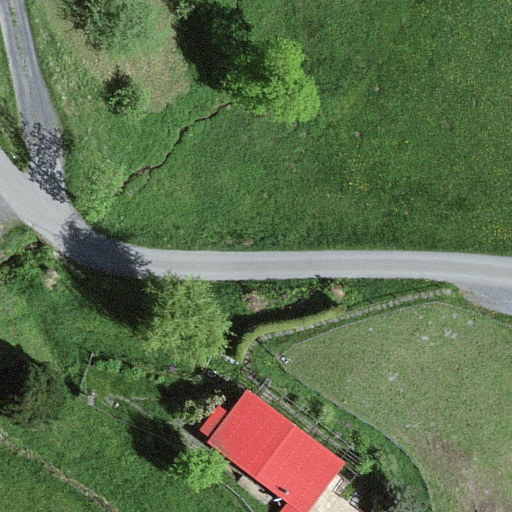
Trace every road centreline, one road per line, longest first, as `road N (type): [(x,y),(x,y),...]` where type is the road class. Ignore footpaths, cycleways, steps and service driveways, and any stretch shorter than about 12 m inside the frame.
road 1 (track): [(511,273),(369,263),(157,264),(96,253),(0,169)]
road 2 (track): [(51,219),(12,0)]
